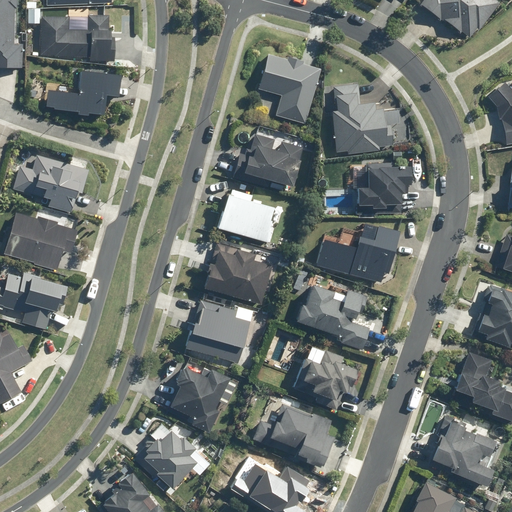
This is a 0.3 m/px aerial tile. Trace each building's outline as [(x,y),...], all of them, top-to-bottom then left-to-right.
[(14,36),(15,0),(0,0),(0,64),(21,66),(22,37),(14,36)] [(422,0),(420,3),(440,20),(442,17),(469,39),(500,2),(496,0),(422,0)] [(40,16),(38,54),(89,57),(89,61),(113,62),(114,36),(110,36),(111,14),(88,13),(87,18),(40,16)] [(304,124),(321,68),(304,63),(305,60),(288,55),(286,60),(267,54),(257,87),(283,94),(276,115),(304,124)] [(121,73),(80,68),(77,93),(47,90),(45,106),(78,111),(78,114),(88,115),(89,112),(103,113),(106,92),(119,94),(121,73)] [(511,89),(505,81),(488,96),(499,108),(505,143),(511,142),(511,89)] [(334,109),(332,109),(334,150),(347,149),(347,154),(378,152),(377,145),(394,144),(393,125),(399,125),(398,108),(375,109),(375,102),(358,103),(357,82),(333,83),(334,109)] [(284,182),(292,184),(302,146),(254,133),(249,149),(241,147),(235,169),(271,179),(269,187),(282,190),(284,182)] [(83,168),(37,155),(33,168),(20,165),(13,190),(35,196),(35,194),(48,198),(46,204),(71,211),(83,168)] [(399,193),(405,193),(405,183),(410,183),(410,163),(366,162),(366,187),(357,187),(357,203),(372,203),(372,208),(386,208),(386,204),(399,204),(399,193)] [(262,199),(253,197),(253,194),(228,186),(216,227),(271,243),(281,209),(261,203),(262,199)] [(71,253),(78,228),(15,210),(2,254),(56,269),(61,250),(71,253)] [(388,272),(400,231),(377,224),(375,233),(329,221),(317,263),(381,281),(384,271),(388,272)] [(511,243),(510,242),(501,268),(511,271),(511,243)] [(256,254),(214,243),(203,288),(260,303),(271,261),(255,257),(256,254)] [(69,283),(24,271),(22,278),(7,274),(3,286),(0,284),(0,304),(7,307),(4,317),(47,330),(54,304),(62,306),(69,283)] [(344,293),(311,284),(305,304),(301,303),(296,321),(326,330),(323,339),(360,350),(367,327),(349,322),(352,310),(363,313),(369,294),(346,287),(344,293)] [(511,291),(503,288),(502,292),(490,288),(477,329),(484,332),(483,336),(508,345),(510,340),(511,341),(511,291)] [(198,299),(193,320),(186,349),(240,362),(253,310),(232,305),(232,307),(198,299)] [(9,331),(2,335),(0,331),(0,401),(1,403),(20,393),(10,373),(31,361),(22,345),(18,347),(9,331)] [(343,356),(310,344),(298,377),(314,383),(311,391),(334,399),(337,390),(345,393),(348,385),(352,387),(359,369),(340,363),(343,356)] [(491,359),(467,350),(454,388),(473,395),(471,401),(491,408),(490,411),(511,418),(511,391),(503,388),(505,382),(485,375),(491,359)] [(221,412),(214,409),(218,400),(228,404),(239,380),(210,367),(206,375),(182,364),(173,382),(178,384),(169,405),(194,417),(192,423),(212,432),(221,412)] [(269,395),(251,438),(322,467),(334,437),(324,433),(330,419),(311,411),(313,407),(300,401),(298,407),(269,395)] [(452,467),(451,470),(486,484),(493,468),(477,462),(482,449),(489,451),(495,438),(463,426),(465,420),(444,412),(436,433),(440,434),(431,458),(452,467)] [(151,436),(137,452),(157,469),(154,472),(173,489),(196,461),(189,455),(196,448),(164,420),(151,436)] [(166,511),(158,503),(150,510),(142,500),(150,493),(131,471),(109,490),(112,494),(100,504),(106,511),(166,511)] [(413,497),(417,500),(409,511),(474,511),(464,506),(460,511),(454,511),(448,508),(456,496),(424,478),(413,497)]
